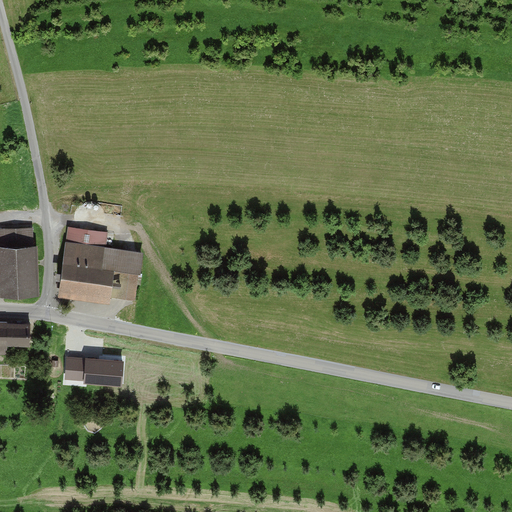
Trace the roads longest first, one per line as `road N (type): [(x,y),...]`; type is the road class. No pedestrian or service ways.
road 1 (residential): [(47,315),(511,404)]
road 2 (unclassified): [(0,8),(46,215),(47,315)]
